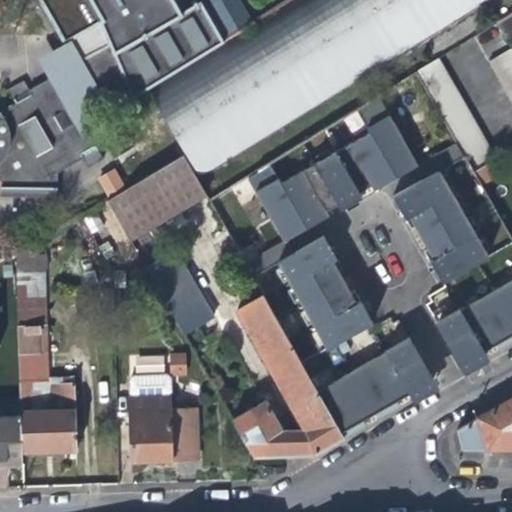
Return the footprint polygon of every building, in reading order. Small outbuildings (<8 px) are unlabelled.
[(201,3),(180,15),(170,0),(89,0),(103,23),(100,27),(114,56),(140,90),(144,88),(223,39),(201,3)] [(511,0),(286,0),(251,22),(223,39),(180,65),(144,88),(198,176),(487,0),(510,0),(511,2),(511,0)] [(251,22),(238,0),(199,0),(201,3),(223,39),(251,22)] [(511,19),(508,13),(495,21),(506,40),(511,36),(511,19)] [(491,35),(501,53),(510,48),(507,43),(506,40),(495,21),(486,26),(491,35)] [(452,60),(491,35),(486,26),(446,51),(452,60)] [(511,51),(510,48),(501,53),(489,61),(511,102),(511,51)] [(414,70),(457,145),(465,159),(472,170),(493,158),(435,57),(414,70)] [(0,179),(1,180),(1,194),(57,195),(57,172),(83,157),(88,167),(104,157),(81,118),(78,119),(71,107),(74,105),(57,75),(30,89),(24,80),(9,88),(16,102),(0,111),(0,179)] [(387,113),(376,94),(370,97),(354,107),(364,125),(387,113)] [(387,113),(364,125),(367,131),(392,174),(401,169),(414,161),(387,113)] [(381,180),(392,174),(367,131),(346,143),(369,184),(371,186),(381,180)] [(369,184),(346,143),(334,149),(358,191),(369,184)] [(423,183),(439,174),(465,159),(457,145),(418,167),(415,169),(423,183)] [(358,191),(334,149),(312,162),(336,203),(337,205),(350,197),(359,193),(358,191)] [(106,199),(123,229),(149,215),(200,186),(195,178),(181,156),(142,178),(106,199)] [(277,176),(268,160),(254,168),(246,174),(254,189),(277,176)] [(336,203),(312,162),(301,168),(324,209),(336,203)] [(107,196),(125,186),(115,167),(96,178),(107,196)] [(325,211),(324,209),(301,168),(279,181),(304,224),(314,218),(325,211)] [(451,195),(439,174),(423,183),(393,200),(399,211),(405,221),(451,195)] [(279,181),(277,176),(254,189),(281,236),(294,229),(304,224),(279,181)] [(464,217),(451,195),(405,221),(412,232),(415,230),(418,235),(421,241),(464,217)] [(168,251),(149,215),(123,229),(166,304),(182,333),(209,317),(170,250),(168,251)] [(476,240),(464,217),(421,241),(424,247),(427,252),(423,254),(430,266),(476,240)] [(331,252),(324,239),(294,255),(278,265),(290,286),(336,260),(331,252)] [(488,261),(476,240),(430,266),(437,277),(442,286),(449,282),(482,264),(488,261)] [(33,241),(13,252),(13,267),(19,414),(20,450),(48,450),(75,449),(73,380),(52,381),(46,377),(41,251),(33,251),(33,241)] [(253,279),(278,265),(294,255),(287,242),(285,243),(245,265),(253,279)] [(336,260),(290,286),(302,308),(345,284),(341,278),(339,274),(342,271),(336,260)] [(511,276),(495,286),(495,287),(511,316),(511,276)] [(345,284),(302,308),(315,331),(361,305),(354,293),(351,295),(348,290),(345,284)] [(511,339),(511,338),(511,316),(495,287),(495,286),(462,305),(486,348),(498,341),(500,346),(511,339)] [(311,453),(341,436),(315,389),(301,366),(290,345),(280,328),(277,322),(264,300),(261,294),(235,309),(302,427),(281,428),(263,398),(230,418),(251,455),(311,453)] [(361,305),(315,331),(327,351),(334,347),(367,329),(373,325),(367,316),(361,305)] [(482,356),(489,352),(486,348),(462,305),(436,320),(461,363),(466,360),(471,357),(473,361),(482,356)] [(404,394),(406,399),(416,394),(423,390),(420,385),(426,382),(431,379),(407,337),(380,352),(404,394)] [(371,413),(374,418),(395,406),(393,401),(404,394),(380,352),(347,371),(371,413)] [(186,353),(170,354),(170,374),(187,374),(186,353)] [(371,413),(347,371),(315,389),(341,436),(355,429),(363,424),(360,419),(371,413)] [(142,458),(171,457),(169,406),(168,381),(168,377),(165,374),(131,375),(129,378),(129,395),(128,395),(130,458),(142,458)] [(208,380),(214,388),(223,383),(218,375),(208,380)] [(511,394),(454,428),(460,448),(511,446),(511,394)] [(195,406),(169,406),(171,457),(196,456),(195,406)] [(0,462),(20,461),(20,450),(19,414),(0,415),(0,462)]
